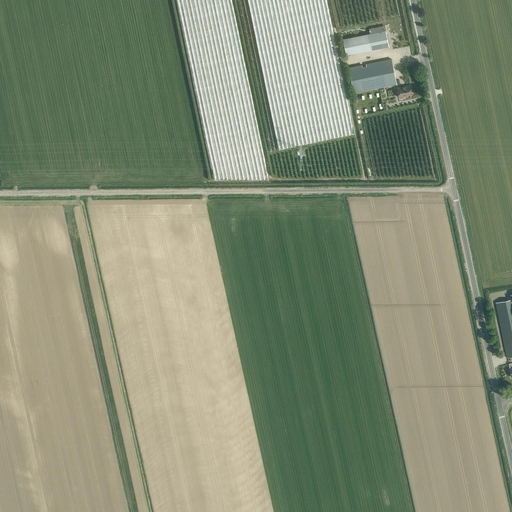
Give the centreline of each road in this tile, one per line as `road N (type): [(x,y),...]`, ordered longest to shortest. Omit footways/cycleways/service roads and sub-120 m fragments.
road 1 (unclassified): [(0,193),(454,189)]
road 2 (unclassified): [(499,400),(454,189)]
road 3 (unclassified): [(454,189),(413,0)]
